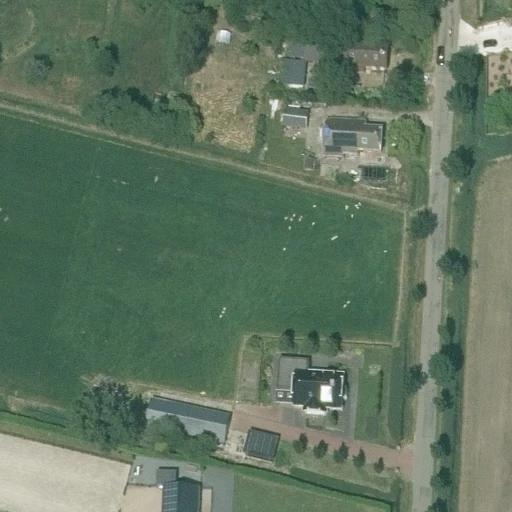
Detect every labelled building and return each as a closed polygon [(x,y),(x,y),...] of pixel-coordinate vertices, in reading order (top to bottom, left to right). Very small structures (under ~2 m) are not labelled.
[(292,42),(291,59),(306,60),(305,64),(342,66),(344,44),(306,41),(306,43),(292,42)] [(366,72),(388,73),(390,49),(377,48),(378,44),(345,42),(343,74),(366,75),(366,72)] [(310,113),(285,110),(284,123),(296,124),(295,129),(308,131),(310,113)] [(360,154),(382,155),(384,131),(368,130),(368,123),(327,121),(325,159),(344,160),(344,157),(360,157),(360,154)] [(345,379),(310,377),(311,364),(280,362),(278,395),(296,396),(295,408),(306,409),(306,415),(326,416),(327,410),(343,411),(343,401),(345,402),(347,399),(348,391),(346,389),(344,389),(345,379)] [(93,400),(89,416),(117,424),(122,407),(93,400)] [(225,445),(231,416),(172,404),(166,433),(225,445)] [(277,462),(283,440),(243,431),(237,453),(277,462)] [(164,488),(163,511),(200,511),(202,490),(177,489),(164,488)]
